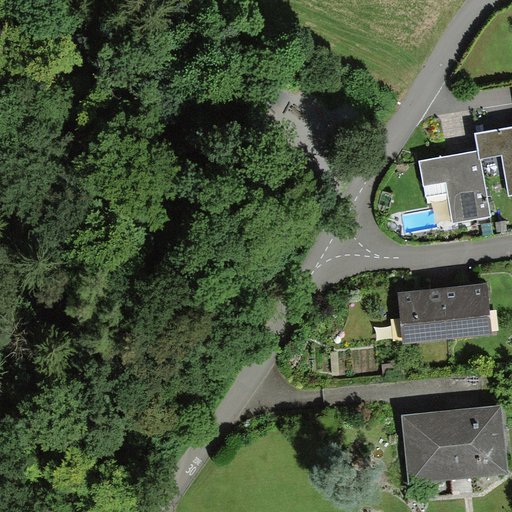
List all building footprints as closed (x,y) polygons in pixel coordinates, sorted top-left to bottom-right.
[(511,193),(511,126),(473,133),(476,149),(478,158),(481,158),(502,154),(509,194),(511,193)] [(478,158),(476,149),(418,159),(425,197),(447,194),(453,224),(492,217),(481,158),(478,158)] [(489,280),(443,285),(449,337),(495,332),(489,280)] [(404,342),(449,337),(443,285),(398,291),(404,342)] [(401,415),(407,485),(507,476),(501,406),(401,415)]
